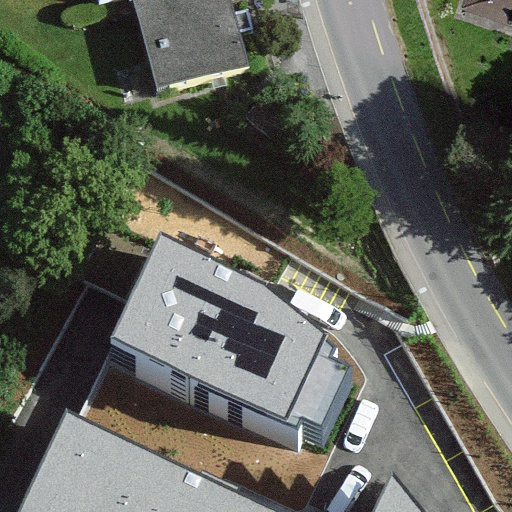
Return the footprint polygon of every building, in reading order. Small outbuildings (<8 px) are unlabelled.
[(105,0),(110,17),(139,9),(166,104),(256,79),(233,0),(105,0)] [(511,27),(511,0),(467,0),(464,12),(511,27)] [(280,299),(157,236),(99,360),(324,460),(358,386),(280,299)] [(261,511),(56,417),(11,511),(261,511)] [(435,511),(399,467),(378,511),(435,511)]
